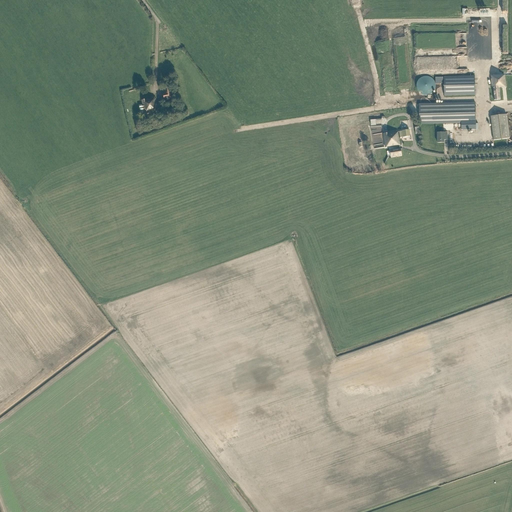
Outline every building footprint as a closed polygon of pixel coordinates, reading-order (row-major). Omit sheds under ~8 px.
[(501,85),(501,88),(506,87),(505,75),(491,76),(492,87),(493,87),(493,88),(496,87),(496,86),(501,85)] [(416,85),(416,86),(416,88),(417,89),(417,91),(418,92),(419,93),(421,94),(422,95),(423,95),(425,95),(426,95),(428,95),(429,95),(431,94),(432,93),(433,92),(434,91),(435,90),(435,88),(436,87),(436,85),(435,84),(435,82),(434,81),(433,80),(432,79),(431,78),(430,77),(428,76),(427,76),(425,76),(424,76),(422,77),(421,77),(420,78),(419,79),(418,80),(417,82),(417,83),(416,85)] [(475,76),(444,76),(444,95),(475,95),(475,76)] [(499,88),(501,88),(501,85),(496,86),(496,87),(493,88),(494,100),(500,100),(499,88)] [(165,93),(163,94),(164,100),(172,98),(171,93),(173,92),(172,88),(170,89),(170,88),(164,89),(165,93)] [(143,111),(144,112),(144,115),(159,112),(156,98),(151,99),(151,98),(142,100),(143,105),(139,105),(140,112),(143,111)] [(475,102),(419,104),(419,124),(461,123),(461,130),(476,130),(475,102)] [(507,114),(490,116),(493,140),(510,138),(507,114)] [(400,150),(400,146),(398,132),(383,134),(385,148),(396,147),(396,150),(390,151),(390,157),(401,155),(400,150)] [(448,132),(437,132),(437,143),(444,143),(444,140),(448,140),(448,132)]
